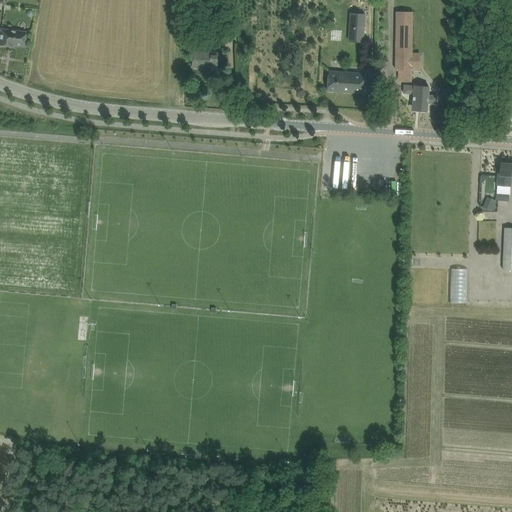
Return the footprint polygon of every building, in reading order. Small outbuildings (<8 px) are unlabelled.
[(411,70),(412,12),(396,11),(395,69),(411,70)] [(199,15),(198,16),(194,21),(199,26),(205,20),(200,16),(199,15)] [(225,37),(234,37),(237,37),(237,25),(233,25),(233,19),(225,19),(225,37)] [(354,26),(352,46),(366,47),(368,27),(354,26)] [(25,37),(26,32),(1,28),(0,38),(0,44),(8,46),(8,44),(24,46),(24,41),(26,41),(27,37),(25,37)] [(222,68),(223,53),(193,52),(193,66),(222,68)] [(329,71),(327,91),(363,93),(365,74),(329,71)] [(414,110),(427,111),(429,87),(404,85),(403,93),(413,94),(412,102),(415,102),(414,110)] [(511,186),(511,176),(511,163),(501,163),(500,175),(497,175),(496,185),(497,185),(496,194),(510,194),(510,186),(511,186)] [(491,211),(494,204),(485,200),(483,207),(491,211)] [(511,270),(511,227),(504,228),(502,270),(511,270)] [(451,301),(466,301),(467,268),(451,268),(451,301)]
